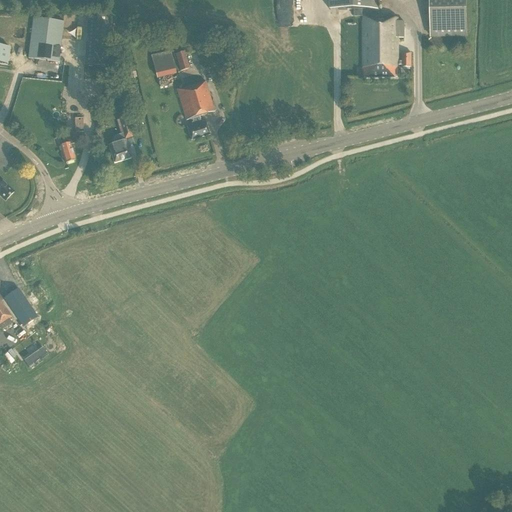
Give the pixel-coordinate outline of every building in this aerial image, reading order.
[(348,0),(349,10),(355,10),(355,17),(364,17),(364,78),(397,78),(397,66),(403,66),(403,68),(411,68),(412,53),(403,53),(403,62),(399,62),(399,39),(404,39),(404,32),(404,22),(398,22),(398,18),(389,18),(389,17),(379,17),(378,0),(348,0)] [(467,36),(466,0),(430,0),(430,37),(467,36)] [(112,18),(88,16),(85,66),(109,68),(112,18)] [(65,48),(61,48),(64,22),(34,18),(29,59),(59,62),(60,52),(64,53),(65,48)] [(272,19),(273,29),(296,28),(295,19),(272,19)] [(300,26),(302,35),(312,34),(311,25),(300,26)] [(11,51),(0,49),(0,67),(8,68),(11,51)] [(180,71),(189,69),(185,52),(175,54),(180,71)] [(151,57),(155,72),(173,68),(170,53),(151,57)] [(59,70),(40,70),(40,81),(59,82),(59,70)] [(67,83),(27,80),(26,92),(66,96),(67,83)] [(206,82),(177,90),(187,121),(192,119),(194,124),(187,126),(191,141),(210,135),(205,120),(201,122),(199,117),(215,112),(206,82)] [(104,103),(105,104),(103,111),(110,113),(112,105),(114,106),(116,94),(106,92),(104,103)] [(56,124),(57,113),(45,113),(45,123),(56,124)] [(120,117),(115,118),(116,122),(120,121),(124,134),(116,137),(114,140),(115,144),(109,146),(114,164),(131,159),(128,147),(135,145),(127,119),(126,119),(125,113),(119,115),(120,117)] [(84,119),(75,119),(75,133),(85,133),(84,119)] [(73,134),(60,138),(62,145),(61,146),(66,164),(75,161),(71,146),(76,144),(73,134)] [(0,194),(0,195),(4,199),(12,192),(0,180),(0,194)] [(0,326),(2,330),(18,320),(14,315),(18,312),(24,321),(32,316),(20,299),(5,309),(0,300),(0,326)] [(20,352),(23,357),(36,349),(33,344),(20,352)] [(4,356),(9,363),(17,356),(12,350),(4,356)]
